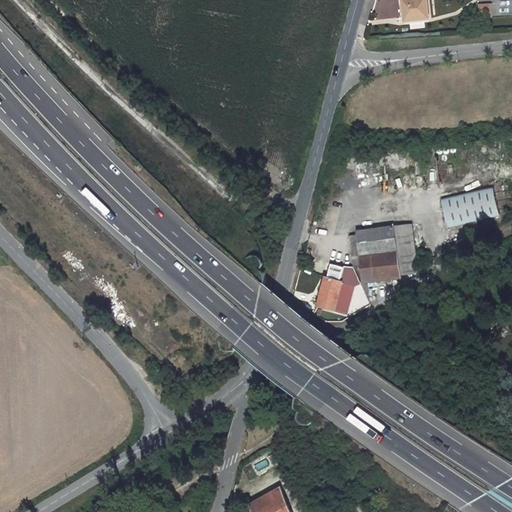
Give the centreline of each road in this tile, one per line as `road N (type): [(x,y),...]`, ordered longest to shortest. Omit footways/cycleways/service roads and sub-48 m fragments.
road 1 (trunk): [(511,486),(242,293),(104,167),(0,53)]
road 2 (trunk): [(0,93),(85,185),(222,311),(499,511)]
road 3 (unclassified): [(250,367),(339,66)]
road 4 (residential): [(167,434),(131,376),(0,235)]
road 5 (residential): [(448,271),(250,367)]
road 6 (residential): [(339,66),(511,45)]
road 7 (unclassified): [(167,434),(38,511)]
road 8 (residential): [(217,511),(241,409),(235,385)]
